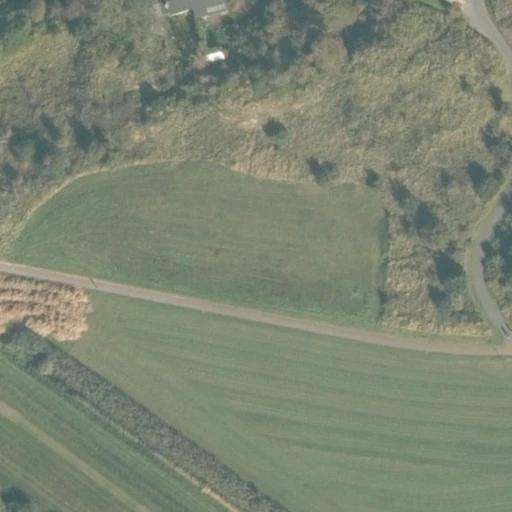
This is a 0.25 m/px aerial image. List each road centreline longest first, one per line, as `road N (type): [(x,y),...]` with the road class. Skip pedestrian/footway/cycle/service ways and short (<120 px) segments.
road 1 (unclassified): [(511,351),(338,333),(0,265)]
road 2 (track): [(0,403),(149,511)]
road 3 (residential): [(511,341),(483,299),(477,264),(511,195)]
